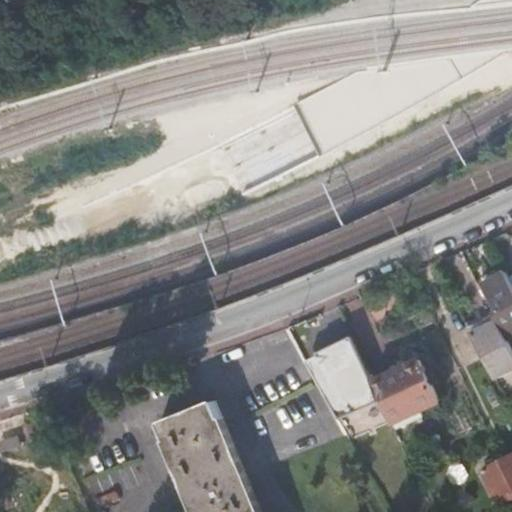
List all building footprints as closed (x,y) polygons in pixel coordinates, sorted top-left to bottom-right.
[(500,311),(511,304),(511,278),(507,270),(485,282),(500,311)] [(471,325),(498,377),(511,369),(511,341),(496,312),(471,325)] [(373,380),(398,432),(423,421),(412,400),(435,390),(441,400),(422,357),(416,360),(413,354),(401,360),(403,366),(373,380)] [(422,408),(441,400),(435,390),(412,400),(423,421),(427,419),(422,408)] [(216,401),(187,413),(164,422),(163,421),(161,422),(197,511),(261,511),(218,399),(215,400),(216,401)] [(511,454),(485,468),(502,502),(511,496),(511,454)]
